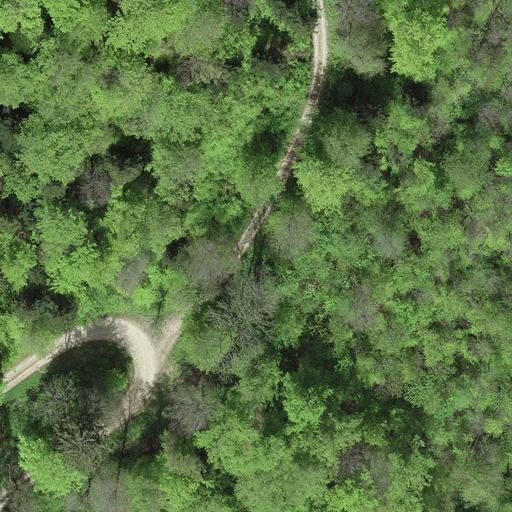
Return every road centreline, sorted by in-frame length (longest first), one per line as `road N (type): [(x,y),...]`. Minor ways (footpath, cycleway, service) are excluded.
road 1 (track): [(0,395),(106,333),(131,331),(155,345),(159,365),(116,416),(0,506)]
road 2 (track): [(317,0),(322,81),(285,173),(241,261),(155,345)]
